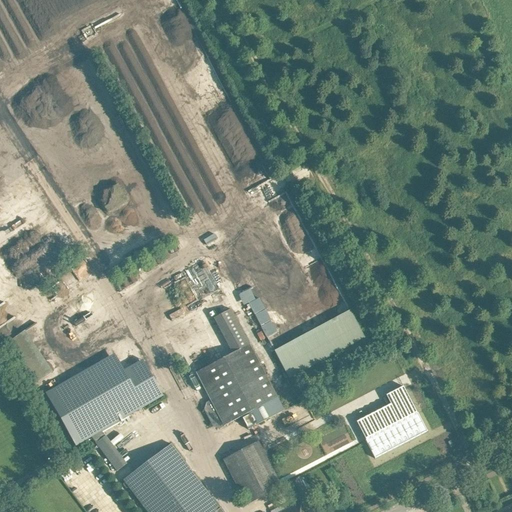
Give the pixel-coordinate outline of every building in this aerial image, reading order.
[(253,286),(242,291),(265,338),(276,333),(253,286)] [(286,376),(365,339),(351,311),(273,348),(286,376)] [(6,343),(34,384),(52,372),(24,330),(6,343)] [(249,344),(195,372),(210,400),(206,402),(204,410),(213,427),(219,429),(242,417),(248,429),(284,410),(249,344)] [(114,353),(45,393),(76,446),(163,396),(142,359),(123,370),(114,353)] [(408,395),(390,404),(356,422),(365,440),(374,459),(427,431),(418,413),(417,413),(408,395)] [(287,435),(271,446),(277,456),(294,445),(287,435)] [(223,460),(246,505),(281,487),(258,442),(223,460)] [(222,511),(171,444),(123,480),(147,511),(222,511)] [(287,483),(296,500),(308,494),(299,477),(287,483)] [(270,511),(302,511),(298,503),(285,510),(282,505),(270,511)]
